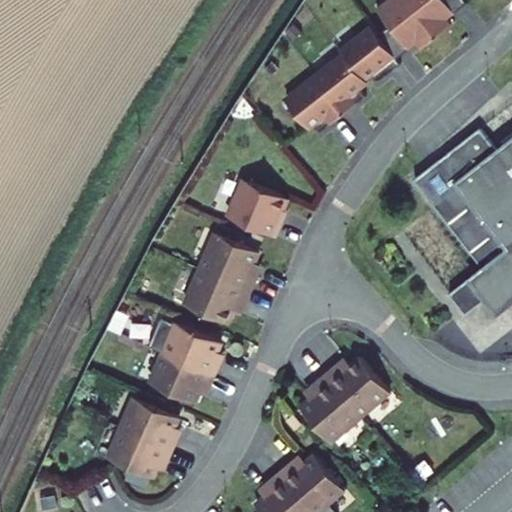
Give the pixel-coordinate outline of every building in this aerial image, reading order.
[(343,51),(365,76),(370,71),(377,80),(400,61),(396,56),(415,41),(420,46),(451,21),(446,16),(465,0),(383,0),(383,1),(396,17),(377,32),(371,24),(341,48),(343,51)] [(343,51),(286,100),(311,128),(316,123),(323,131),(367,93),(360,85),(367,79),(365,76),(343,51)] [(511,142),(503,150),(485,129),(453,157),(458,163),(452,168),(446,162),(433,173),(422,182),(445,210),(450,206),(510,279),(505,283),(472,310),(489,331),(511,311),(511,142)] [(297,196),(249,175),(232,212),(283,234),(290,220),(287,218),(291,208),(297,196)] [(445,210),(505,283),(510,279),(450,206),(445,210)] [(208,266),(260,289),(266,275),(258,271),(267,250),(224,231),(208,266)] [(260,289),(208,266),(193,302),(236,321),(245,300),(254,304),(260,289)] [(173,350),(224,373),(231,359),(222,355),(232,334),(188,315),(173,350)] [(224,373),(173,350),(157,385),(200,405),(210,384),(218,388),(224,373)] [(335,374),(371,417),(401,392),(370,355),(353,370),(347,363),(335,374)] [(371,417),(335,374),(322,384),(328,391),(311,406),(342,442),(371,417)] [(165,459),(175,463),(187,434),(179,430),(189,409),(145,389),(113,459),(157,480),(165,459)] [(291,474),(322,511),(334,511),(357,493),(327,457),(309,471),(303,464),(291,474)] [(322,511),(291,474),(279,485),(285,491),(267,506),(272,511),(322,511)] [(58,508),(55,490),(35,493),(38,511),(58,508)]
